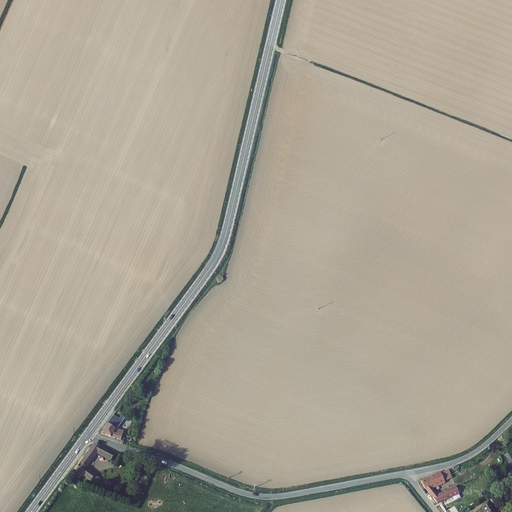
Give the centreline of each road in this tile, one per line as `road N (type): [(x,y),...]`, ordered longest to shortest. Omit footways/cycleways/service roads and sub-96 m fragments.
road 1 (primary): [(87,434),(219,253),(280,0)]
road 2 (tertiary): [(409,472),(264,497),(87,434)]
